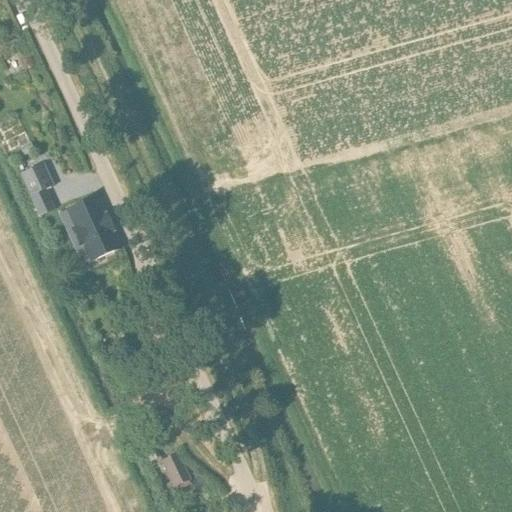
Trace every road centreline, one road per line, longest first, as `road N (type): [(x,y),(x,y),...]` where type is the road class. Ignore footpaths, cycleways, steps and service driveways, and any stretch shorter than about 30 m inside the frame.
road 1 (track): [(101,427),(158,410),(256,506),(255,472),(198,294),(63,0)]
road 2 (unclassified): [(259,511),(25,0)]
road 3 (track): [(0,203),(140,511)]
road 4 (track): [(207,317),(260,260),(295,187)]
